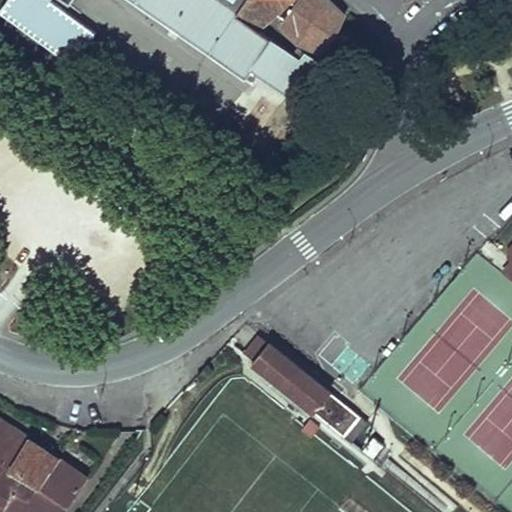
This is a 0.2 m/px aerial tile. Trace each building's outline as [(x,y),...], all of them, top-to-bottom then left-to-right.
[(302,58),(308,49),(297,42),(291,51),(302,58)] [(511,235),(499,251),(511,261),(511,235)] [(271,340),(249,366),(308,416),(330,391),(271,340)] [(331,393),(315,413),(349,442),(366,422),(331,393)] [(1,414),(0,415),(0,456),(8,462),(0,473),(0,510),(26,475),(38,482),(57,455),(1,414)] [(57,455),(38,482),(26,475),(0,510),(0,511),(62,511),(88,479),(57,455)] [(0,473),(8,462),(0,456),(0,473)]
